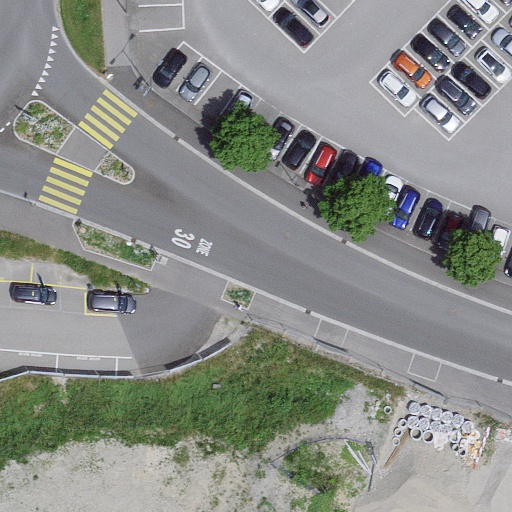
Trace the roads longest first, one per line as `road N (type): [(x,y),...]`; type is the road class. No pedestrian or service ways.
road 1 (residential): [(241,239),(12,39)]
road 2 (residential): [(511,347),(241,239)]
road 3 (residential): [(0,164),(241,239)]
